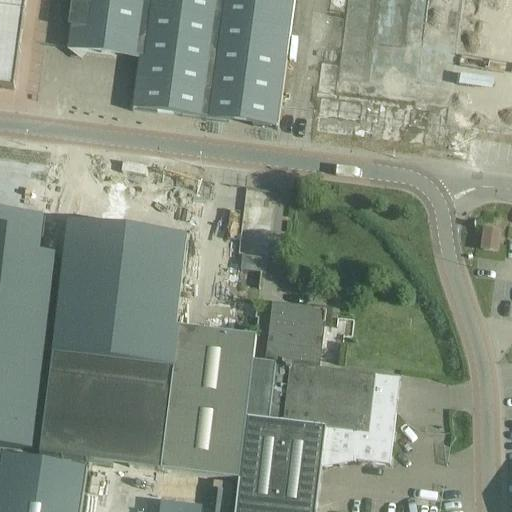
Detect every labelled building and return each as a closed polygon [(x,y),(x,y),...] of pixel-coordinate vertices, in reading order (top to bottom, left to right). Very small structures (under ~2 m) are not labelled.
[(0,0),(0,89),(14,91),(26,0),(0,0)] [(75,0),(69,50),(70,51),(79,58),(81,55),(115,59),(116,54),(140,57),(140,60),(139,60),(133,112),(279,131),(295,0),(75,0)] [(455,67),(415,61),(424,0),(366,0),(358,49),(347,51),(336,122),(426,136),(447,132),(450,108),(467,106),(469,94),(459,92),(455,67)] [(153,232),(167,231),(167,217),(153,218),(153,232)] [(0,452),(32,456),(56,260),(40,258),(45,225),(0,219),(0,452)] [(511,220),(501,221),(501,242),(511,241),(511,220)] [(69,228),(53,356),(174,370),(203,245),(69,228)] [(500,235),(491,234),(485,233),(482,252),(498,254),(500,235)] [(265,275),(267,261),(243,258),(241,272),(265,275)] [(254,364),(248,421),(286,426),(291,370),(319,374),(319,372),(326,313),(273,306),(266,366),(254,364)] [(248,421),(254,364),(257,340),(183,330),(175,371),(161,473),(239,483),(239,484),(240,484),(247,421),(248,421)] [(53,357),(40,457),(160,473),(173,372),(53,357)] [(286,426),(248,421),(247,421),(240,484),(239,484),(235,511),(316,511),(322,469),(354,463),(390,468),(400,382),(319,372),(319,374),(291,370),(286,426)] [(1,459),(0,465),(0,511),(81,511),(88,472),(1,459)]
